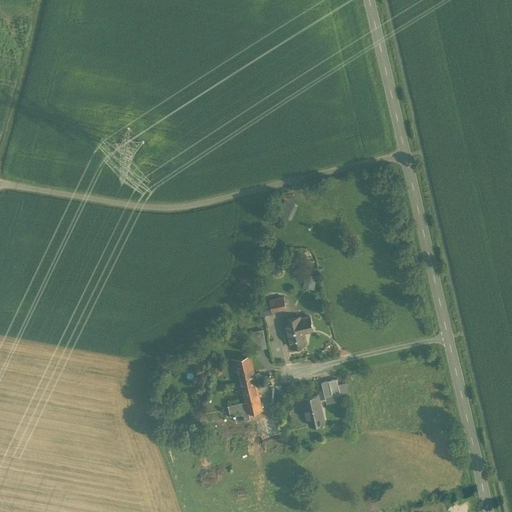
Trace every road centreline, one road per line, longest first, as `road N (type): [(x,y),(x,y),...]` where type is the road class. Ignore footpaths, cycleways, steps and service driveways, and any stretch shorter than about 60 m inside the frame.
road 1 (unclassified): [(0,184),(167,209),(404,156)]
road 2 (secondary): [(404,156),(488,511)]
road 3 (track): [(0,165),(41,0)]
road 4 (secondary): [(368,0),(404,156)]
